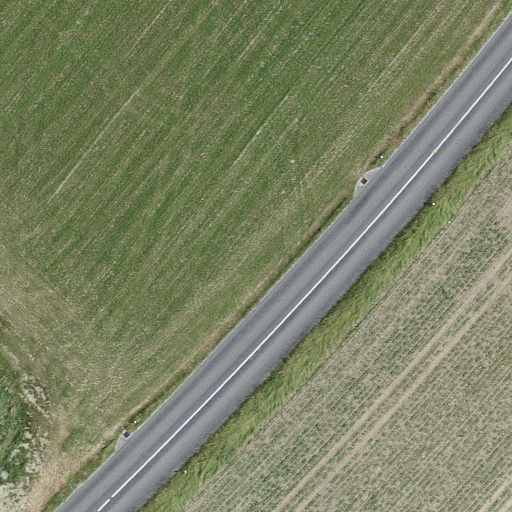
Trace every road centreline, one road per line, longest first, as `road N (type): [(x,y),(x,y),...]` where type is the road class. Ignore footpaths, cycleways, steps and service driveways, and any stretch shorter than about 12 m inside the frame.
road 1 (tertiary): [(97,511),(283,319),(511,54)]
road 2 (track): [(0,355),(45,402),(50,511)]
